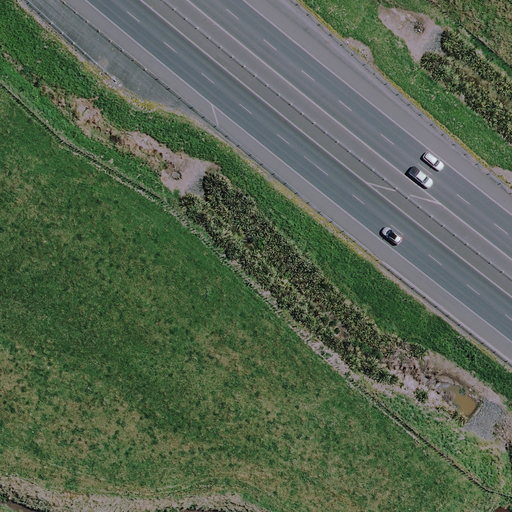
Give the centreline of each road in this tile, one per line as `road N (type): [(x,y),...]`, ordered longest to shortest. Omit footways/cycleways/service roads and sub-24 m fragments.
road 1 (motorway): [(511,322),(108,0)]
road 2 (motorway): [(212,0),(511,238)]
